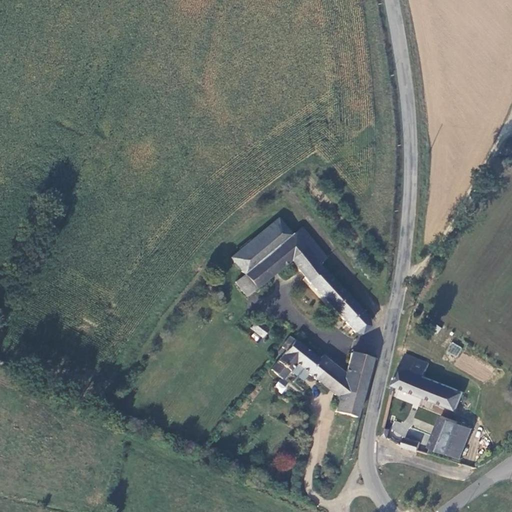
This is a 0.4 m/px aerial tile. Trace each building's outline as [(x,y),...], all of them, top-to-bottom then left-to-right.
[(230,259),(244,275),(235,283),(246,297),(290,261),(307,282),(333,308),(346,296),(317,266),(326,259),(302,228),(292,236),(278,219),(230,259)] [(333,308),(354,333),(360,334),(369,327),(368,320),(346,296),(333,308)] [(256,321),(250,329),(262,338),(268,331),(256,321)] [(318,361),(290,338),(282,348),(286,351),(271,371),(283,380),(290,372),(296,377),(292,382),(293,383),(297,378),(303,370),(309,375),(338,398),(339,398),(345,375),(322,356),(318,361)] [(457,357),(462,347),(451,342),(446,352),(457,357)] [(339,398),(338,398),(334,412),(356,418),(372,359),(351,353),(345,375),(339,398)] [(451,416),(458,399),(433,389),(417,383),(420,376),(422,370),(402,362),(390,391),(451,416)] [(309,375),(303,370),(297,378),(303,382),(309,375)] [(280,381),(275,385),(280,393),(286,389),(280,381)] [(438,424),(427,454),(443,459),(454,430),(438,424)] [(468,435),(454,430),(443,459),(457,465),(468,435)] [(383,434),(379,433),(374,445),(378,446),(383,434)] [(400,446),(397,453),(411,458),(413,455),(414,451),(400,446)]
